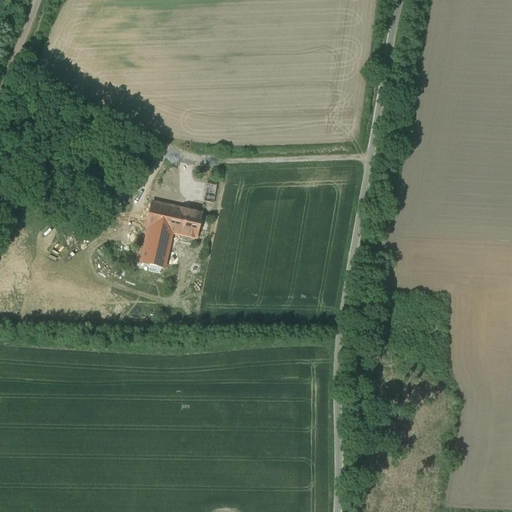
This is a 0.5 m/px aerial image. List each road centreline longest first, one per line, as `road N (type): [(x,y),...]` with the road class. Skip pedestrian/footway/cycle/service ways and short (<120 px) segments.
road 1 (unclassified): [(337,511),(340,329),(399,0)]
road 2 (track): [(174,153),(11,67)]
